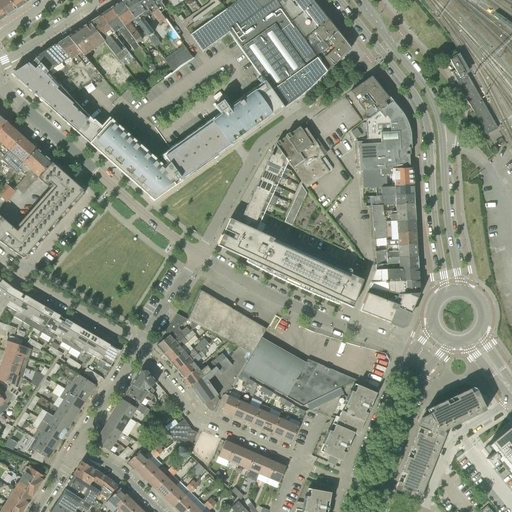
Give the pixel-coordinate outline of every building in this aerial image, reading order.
[(0,0),(0,7),(6,16),(16,10),(9,0),(0,0)] [(9,0),(16,10),(26,3),(24,0),(9,0)] [(145,12),(135,0),(124,0),(121,2),(138,25),(147,37),(153,33),(145,23),(149,20),(144,13),(145,12)] [(150,0),(135,0),(145,12),(148,10),(160,24),(165,20),(162,16),(150,0)] [(150,0),(162,16),(165,14),(162,10),(164,9),(160,3),(161,2),(159,0),(150,0)] [(167,0),(173,8),(182,2),(183,1),(184,0),(167,0)] [(276,0),(275,0),(260,10),(251,0),(237,0),(227,9),(226,10),(191,35),(203,51),(230,32),(242,48),(265,79),(286,107),(300,97),(311,87),(327,72),(317,58),(311,49),(304,38),(279,3),(276,0)] [(251,0),(260,10),(275,0),(276,0),(279,3),(282,0),(251,0)] [(282,0),(279,3),(304,38),(327,20),(314,4),(315,3),(314,3),(311,0),(282,0)] [(121,2),(111,9),(136,41),(135,41),(137,44),(142,40),(133,29),(138,25),(121,2)] [(117,38),(121,35),(121,34),(130,45),(135,41),(136,41),(111,9),(100,16),(117,38)] [(129,53),(116,38),(117,38),(100,16),(89,23),(104,42),(119,61),(129,53)] [(335,30),(327,20),(304,38),(311,49),(317,44),(335,30)] [(68,37),(84,56),(104,42),(89,23),(68,37)] [(351,49),(344,40),(335,30),(317,44),(326,57),(325,57),(333,66),(351,49)] [(84,56),(68,37),(51,48),(85,87),(91,83),(94,80),(97,83),(103,78),(84,56)] [(327,72),(333,66),(325,57),(326,57),(317,44),(311,49),(317,58),(327,72)] [(85,87),(51,48),(35,59),(36,60),(36,59),(48,73),(48,72),(70,97),(85,87)] [(175,55),(182,64),(192,57),(185,48),(175,55)] [(498,128),(467,74),(470,72),(459,54),(452,58),(453,59),(450,60),(455,70),(451,72),(473,112),(486,134),(486,135),(498,128)] [(182,64),(175,55),(165,62),(172,71),(182,64)] [(96,125),(93,123),(92,124),(86,119),(88,116),(70,97),(48,72),(48,73),(36,59),(36,60),(35,59),(30,65),(29,65),(28,64),(11,75),(27,88),(84,139),(89,144),(101,130),(96,125)] [(358,103),(364,112),(369,118),(369,119),(376,113),(393,102),(387,94),(386,95),(378,86),(371,77),(361,84),(350,92),(358,103)] [(251,132),(284,108),(264,80),(231,104),(225,94),(217,100),(219,103),(215,107),(220,113),(219,114),(220,116),(213,121),(228,141),(230,142),(231,144),(242,136),(243,137),(245,135),(244,135),(246,133),(247,135),(251,132)] [(358,149),(359,149),(359,171),(362,171),(362,170),(376,170),(409,168),(409,165),(410,165),(409,155),(410,155),(410,149),(411,149),(410,135),(410,132),(409,129),(409,128),(408,126),(407,123),(407,122),(405,119),(402,113),(401,113),(394,103),(393,102),(376,113),(369,119),(369,118),(366,119),(367,141),(357,142),(358,149)] [(213,121),(211,119),(169,149),(162,154),(169,164),(164,170),(150,158),(153,155),(143,146),(112,118),(102,130),(101,129),(101,130),(89,144),(154,201),(174,186),(175,187),(232,146),(231,144),(230,142),(228,141),(213,121)] [(22,136),(7,123),(0,131),(0,161),(12,147),(22,136)] [(288,162),(306,188),(328,172),(329,172),(320,159),(324,156),(319,148),(319,147),(305,128),(302,131),(300,127),(276,144),(285,157),(288,162)] [(12,147),(0,161),(0,174),(7,181),(5,183),(6,184),(8,182),(18,170),(36,149),(22,136),(12,147)] [(285,157),(276,144),(272,151),(268,160),(285,168),(287,162),(288,162),(285,157)] [(39,177),(52,163),(36,149),(18,170),(25,176),(15,188),(22,195),(38,177),(39,177)] [(268,160),(264,169),(281,177),(285,168),(268,160)] [(0,242),(23,259),(83,191),(52,163),(39,177),(38,179),(47,186),(50,183),(56,188),(17,232),(0,217),(0,242)] [(376,170),(377,175),(389,174),(389,179),(391,179),(392,186),(413,185),(412,169),(409,169),(409,168),(376,170)] [(276,186),(281,177),(264,169),(260,178),(276,186)] [(272,195),(276,186),(260,178),(256,187),(272,195)] [(5,183),(4,183),(0,187),(0,196),(1,197),(6,202),(15,192),(11,188),(11,189),(6,184),(5,183)] [(306,193),(304,189),(301,185),(284,222),(291,226),(306,193)] [(414,194),(413,185),(392,186),(376,187),(377,196),(414,194)] [(278,198),(272,195),(256,187),(251,196),(268,204),(273,207),(278,198)] [(374,206),(382,205),(382,203),(395,202),(395,205),(414,204),(414,194),(377,196),(374,197),(374,206)] [(247,205),(264,213),(268,204),(251,196),(247,205)] [(415,220),(414,204),(395,205),(396,214),(390,214),(390,211),(382,211),(383,218),(385,218),(385,221),(415,220)] [(260,222),(264,213),(247,205),(243,214),(260,222)] [(373,240),(376,240),(386,240),(385,238),(385,234),(385,221),(385,218),(383,218),(382,211),(382,205),(374,206),(372,206),(373,240)] [(260,222),(243,214),(239,223),(256,231),(260,222)] [(219,246),(227,250),(344,304),(345,301),(353,305),(362,281),(350,275),(255,231),(256,231),(239,223),(230,219),(229,220),(230,221),(226,229),(225,229),(225,230),(226,230),(234,234),(232,239),(224,235),(222,235),(222,236),(223,236),(219,245),(218,245),(217,246),(219,246)] [(385,234),(416,232),(415,220),(385,221),(385,234)] [(386,246),(416,244),(416,232),(385,234),(385,238),(386,240),(386,246)] [(386,246),(387,251),(376,252),(377,265),(387,265),(387,258),(417,257),(416,244),(386,246)] [(376,270),(418,269),(417,257),(387,258),(387,265),(377,265),(376,270)] [(418,280),(418,269),(376,270),(371,283),(388,282),(418,280)] [(0,296),(4,299),(5,299),(11,289),(7,287),(2,283),(2,281),(0,279),(0,296)] [(399,295),(401,295),(419,293),(418,280),(388,282),(388,288),(389,292),(399,295)] [(388,282),(371,283),(369,288),(389,293),(389,292),(388,288),(388,282)] [(9,302),(7,306),(16,311),(25,297),(22,295),(20,295),(15,292),(11,289),(5,299),(9,302)] [(261,338),(266,329),(200,290),(187,319),(188,320),(193,323),(198,325),(201,327),(252,354),(261,338)] [(367,293),(360,311),(400,327),(405,325),(419,293),(401,295),(397,305),(367,293)] [(34,303),(29,300),(29,299),(25,297),(16,311),(13,317),(23,322),(26,317),(34,303)] [(39,306),(34,303),(26,317),(23,322),(32,327),(35,322),(44,307),(41,306),(39,306)] [(53,314),(47,311),(47,309),(44,307),(35,322),(44,328),(53,314)] [(53,314),(44,328),(41,333),(51,339),(54,333),(63,318),(59,316),(58,317),(53,314)] [(182,324),(184,322),(188,320),(187,319),(187,320),(176,314),(173,319),(182,324)] [(71,325),(66,322),(66,320),(63,318),(54,333),(63,339),(71,325)] [(168,336),(160,343),(156,346),(163,354),(190,332),(188,330),(186,327),(181,331),(178,328),(182,324),(173,319),(165,332),(168,336)] [(0,323),(0,329),(9,333),(11,327),(0,323)] [(63,339),(62,342),(71,347),(81,329),(78,327),(77,328),(71,325),(63,339)] [(190,332),(163,354),(170,362),(190,346),(197,339),(194,336),(195,335),(194,333),(201,327),(198,325),(193,329),(193,330),(190,332)] [(80,353),(82,350),(90,336),(85,333),(85,331),(81,329),(71,347),(80,353)] [(23,341),(11,336),(7,346),(6,346),(5,351),(6,351),(5,352),(28,360),(32,350),(27,348),(21,346),(23,341)] [(90,336),(82,350),(91,355),(100,340),(97,338),(95,339),(90,336)] [(341,388),(356,380),(307,359),(306,363),(261,338),(252,354),(242,371),(250,376),(295,402),(302,406),(306,404),(309,410),(344,394),(341,388)] [(109,346),(100,340),(91,355),(101,361),(109,346)] [(170,362),(177,370),(202,349),(198,345),(193,349),(190,346),(170,362)] [(101,361),(110,366),(119,351),(109,346),(101,361)] [(54,355),(56,350),(50,347),(48,351),(54,355)] [(195,364),(204,356),(203,354),(207,351),(205,349),(203,350),(202,349),(177,370),(184,379),(197,367),(195,364)] [(26,369),(25,369),(28,360),(5,352),(4,352),(2,357),(3,357),(2,361),(26,369)] [(184,379),(190,387),(225,358),(222,354),(207,366),(201,371),(197,367),(184,379)] [(72,366),(75,362),(69,358),(66,362),(72,366)] [(207,381),(229,363),(225,358),(190,387),(203,404),(217,394),(214,389),(210,384),(207,381)] [(0,370),(22,378),(23,378),(26,369),(2,361),(1,364),(0,363),(0,370)] [(0,380),(10,384),(9,387),(6,391),(16,398),(20,393),(17,391),(22,378),(0,370),(0,380)] [(145,370),(141,370),(131,385),(139,390),(140,387),(151,395),(152,394),(154,391),(150,387),(156,382),(145,370)] [(88,376),(98,383),(101,378),(91,371),(88,376)] [(246,383),(248,379),(248,380),(250,376),(242,371),(238,379),(246,383)] [(89,394),(95,385),(79,375),(74,384),(89,394)] [(248,380),(248,379),(246,383),(256,388),(258,385),(248,380)] [(37,388),(39,384),(32,380),(31,383),(37,388)] [(45,380),(41,386),(45,389),(49,383),(45,380)] [(70,382),(64,390),(84,402),(89,394),(74,384),(70,382)] [(352,391),(351,391),(349,390),(343,404),(344,404),(345,405),(342,411),(364,421),(376,393),(355,384),(352,391)] [(144,398),(147,399),(150,401),(154,395),(153,395),(152,394),(151,395),(140,387),(139,390),(131,385),(125,395),(140,404),(144,398)] [(45,389),(41,386),(37,392),(42,395),(45,389)] [(421,418),(419,424),(418,427),(419,428),(395,489),(417,498),(443,434),(445,435),(445,434),(443,428),(454,423),(485,408),(484,407),(476,390),(476,389),(472,388),(426,410),(428,413),(425,414),(423,418),(421,418)] [(84,402),(64,390),(59,398),(63,400),(79,410),(84,402)] [(484,407),(487,403),(488,404),(489,403),(490,403),(490,402),(490,401),(490,400),(490,399),(476,390),(484,407)] [(0,403),(3,401),(6,405),(11,401),(13,403),(16,398),(6,391),(3,396),(1,397),(0,396),(0,403)] [(230,392),(221,412),(231,416),(238,400),(240,396),(230,392)] [(125,395),(122,400),(116,409),(130,419),(136,410),(146,417),(150,411),(140,404),(125,395)] [(35,396),(31,403),(35,405),(39,399),(35,396)] [(217,396),(205,404),(209,410),(212,411),(213,412),(219,399),(217,396)] [(63,400),(58,408),(74,418),(79,410),(63,400)] [(248,404),(238,400),(231,416),(241,421),(248,404)] [(295,406),(286,401),(284,405),(293,410),(295,406)] [(35,405),(31,403),(27,409),(31,411),(35,405)] [(258,409),(248,404),(241,421),(252,425),(258,409)] [(58,408),(53,416),(69,426),(74,418),(58,408)] [(64,435),(69,426),(53,416),(42,409),(37,418),(41,420),(64,435)] [(106,424),(121,434),(130,419),(116,409),(106,424)] [(269,413),(258,409),(252,425),(262,429),(269,413)] [(341,411),(338,417),(335,416),(332,424),(354,434),(358,435),(364,421),(342,411),(342,412),(341,411)] [(24,413),(20,419),(25,421),(29,415),(24,413)] [(279,418),(269,413),(262,429),(272,434),(279,418)] [(289,422),(279,418),(272,434),(282,438),(289,422)] [(292,442),(299,426),(300,424),(290,419),(289,422),(282,438),(292,442)] [(37,430),(58,443),(64,435),(41,420),(36,429),(37,430)] [(184,420),(167,432),(174,442),(178,440),(192,430),(184,420)] [(101,433),(115,442),(121,434),(106,424),(101,433)] [(323,445),(320,452),(324,454),(342,461),(354,434),(332,424),(329,431),(327,430),(321,444),(323,445)] [(8,425),(4,431),(8,433),(12,427),(8,425)] [(511,434),(507,429),(484,448),(490,456),(486,459),(493,468),(498,463),(495,460),(501,456),(511,469),(511,434)] [(37,430),(32,438),(53,451),(58,443),(37,430)] [(178,440),(191,445),(197,433),(192,430),(178,440)] [(95,442),(109,451),(115,442),(101,433),(95,442)] [(25,450),(32,454),(30,458),(42,463),(45,457),(48,459),(53,451),(32,438),(25,450)] [(235,445),(225,441),(218,457),(228,461),(235,445)] [(134,451),(139,446),(136,442),(130,448),(134,451)] [(228,461),(239,465),(245,449),(235,445),(228,461)] [(154,449),(159,455),(163,451),(157,446),(154,449)] [(118,457),(123,460),(132,451),(127,447),(118,457)] [(155,459),(159,455),(154,449),(150,453),(148,452),(144,456),(149,460),(153,456),(155,459)] [(245,449),(239,465),(248,470),(255,454),(245,449)] [(128,463),(134,469),(135,468),(137,471),(137,472),(148,461),(139,452),(128,463)] [(255,454),(248,470),(259,474),(266,458),(255,454)] [(259,474),(268,478),(275,462),(266,458),(259,474)] [(141,474),(140,475),(146,481),(157,470),(148,461),(137,472),(138,471),(141,474)] [(92,488),(100,474),(82,462),(73,476),(92,488)] [(276,488),(279,482),(286,467),(275,462),(268,478),(266,484),(276,488)] [(171,467),(177,472),(181,469),(175,463),(171,467)] [(197,476),(204,469),(198,464),(192,471),(197,476)] [(42,482),(45,477),(29,467),(29,469),(26,467),(23,472),(25,474),(22,479),(37,488),(41,482),(42,482)] [(174,476),(177,472),(171,467),(168,470),(174,476)] [(146,481),(152,486),(155,489),(166,478),(157,470),(146,481)] [(109,495),(117,487),(107,478),(100,474),(92,488),(99,492),(93,501),(102,506),(109,495)] [(158,492),(164,498),(175,487),(174,487),(179,482),(170,474),(166,478),(155,489),(156,489),(158,492)] [(83,509),(88,511),(97,511),(102,506),(93,501),(99,492),(92,488),(73,476),(61,495),(83,509)] [(37,488),(22,479),(18,485),(16,484),(12,489),(30,500),(33,496),(37,488)] [(193,480),(189,484),(195,490),(199,486),(193,480)] [(191,493),(195,490),(189,484),(186,488),(188,491),(191,493)] [(164,498),(170,504),(170,503),(173,506),(172,507),(173,507),(173,506),(184,496),(175,487),(164,498)] [(11,497),(7,502),(23,511),(30,500),(12,489),(8,495),(11,497)] [(108,501),(117,510),(129,498),(129,497),(128,498),(125,495),(126,495),(120,489),(108,501)] [(304,503),(297,502),(293,509),(296,510),(295,511),(327,511),(331,493),(311,489),(309,497),(305,496),(304,503)] [(176,509),(176,510),(178,511),(184,511),(197,499),(191,493),(188,491),(184,496),(173,506),(176,509)] [(498,511),(505,511),(508,510),(497,493),(490,498),(498,511)] [(81,511),(83,509),(61,495),(54,506),(63,511),(81,511)] [(132,511),(138,506),(132,500),(131,501),(128,498),(129,498),(117,510),(114,511),(132,511)] [(211,498),(207,501),(213,507),(216,503),(211,498)] [(184,511),(202,511),(206,508),(203,505),(197,499),(184,511)] [(213,507),(207,501),(203,505),(206,508),(209,511),(213,507)] [(231,508),(234,511),(241,511),(245,509),(238,501),(231,508)] [(1,506),(0,508),(0,511),(22,511),(23,511),(7,502),(3,508),(1,506)]
